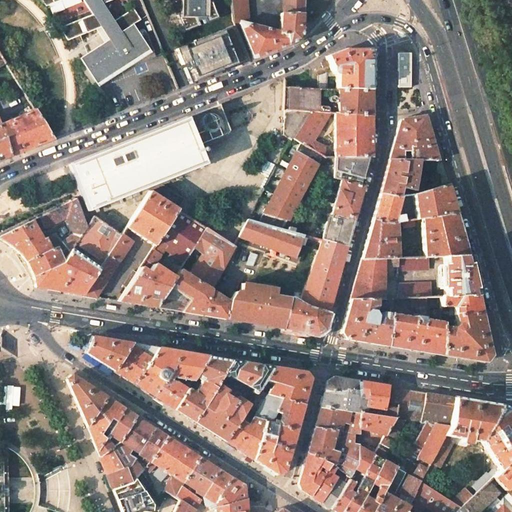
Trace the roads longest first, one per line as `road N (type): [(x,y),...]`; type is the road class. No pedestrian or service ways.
road 1 (primary): [(511,340),(419,39),(385,17),(357,19)]
road 2 (primary): [(332,25),(278,65),(0,176)]
road 3 (residential): [(325,357),(383,145),(380,41),(357,19)]
road 4 (tertiary): [(0,314),(39,327),(59,351),(284,494)]
road 5 (primary): [(1,302),(325,357)]
road 6 (primary): [(413,0),(439,40),(511,277)]
road 7 (primary): [(511,224),(444,0)]
road 8 (primary): [(511,170),(458,0)]
road 9 (primary): [(325,357),(488,383)]
road 10 (residential): [(325,357),(284,494)]
